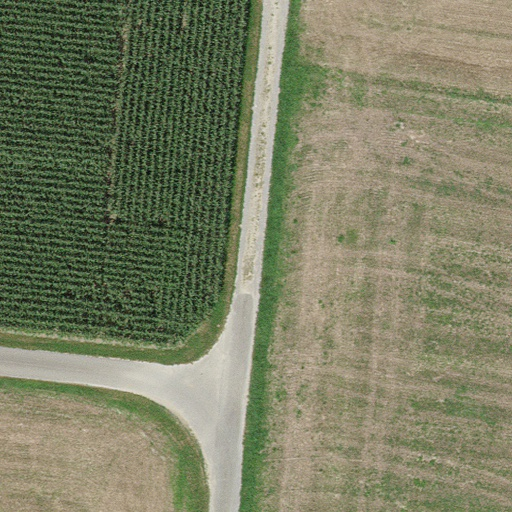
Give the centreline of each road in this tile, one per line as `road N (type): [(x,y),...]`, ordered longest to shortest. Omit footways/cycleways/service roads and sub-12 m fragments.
road 1 (track): [(220,511),(275,0)]
road 2 (track): [(0,365),(234,390)]
